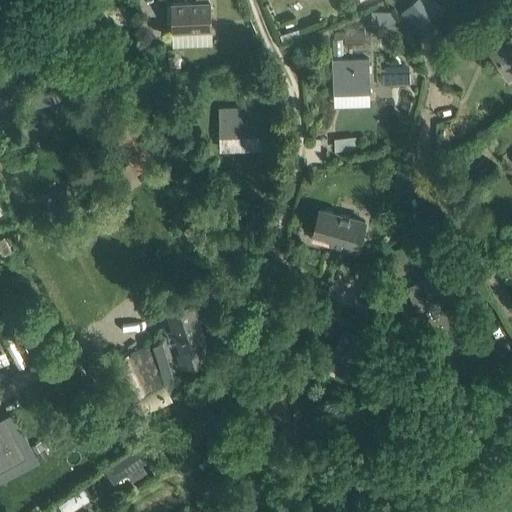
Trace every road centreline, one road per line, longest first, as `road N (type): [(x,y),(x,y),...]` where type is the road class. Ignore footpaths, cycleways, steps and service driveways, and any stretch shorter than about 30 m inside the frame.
road 1 (residential): [(491,413),(378,318),(271,246),(298,133),(294,89),(256,0)]
road 2 (track): [(271,246),(218,207),(166,131),(102,63),(23,17),(0,27)]
road 3 (residential): [(511,304),(425,155),(437,71),(428,49)]
road 4 (unclassified): [(349,511),(491,413)]
